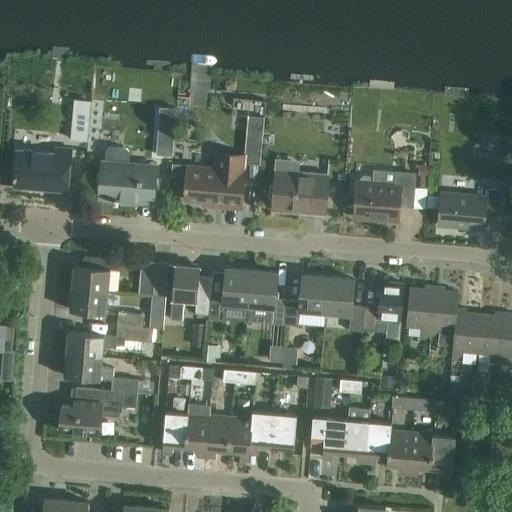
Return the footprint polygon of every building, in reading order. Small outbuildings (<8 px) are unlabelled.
[(330,101),(350,103),(351,94),(331,91),(330,101)] [(160,107),(157,154),(173,155),(176,109),(160,107)] [(409,128),(398,130),(400,144),(412,142),(409,128)] [(106,150),(105,164),(104,175),(100,174),(99,187),(102,187),(101,197),(155,202),(157,168),(129,166),(130,152),(126,148),(110,147),(106,150)] [(246,158),(246,162),(261,164),(262,149),(247,147),(246,158)] [(57,154),(40,152),(20,150),(17,186),(70,191),(74,151),(57,150),(57,154)] [(189,168),(188,183),(187,199),(227,203),(227,207),(242,208),(246,162),(246,158),(219,156),(218,171),(189,168)] [(330,177),(300,175),(301,159),(279,157),(275,211),(327,215),(330,177)] [(358,198),(356,218),(399,221),(400,205),(414,206),(416,186),(417,174),(397,172),(396,172),(395,184),(373,183),(373,177),(372,174),(364,173),(361,176),(361,182),(359,181),(358,198)] [(500,218),(501,198),(502,194),(489,193),(488,198),(443,194),(443,197),(430,196),(428,209),(442,210),(441,225),(485,229),(486,217),(500,218)] [(171,263),(157,262),(154,295),(168,296),(171,263)] [(213,294),(214,277),(201,276),(202,266),(177,264),(173,318),(183,319),(184,302),(199,303),(198,314),(211,315),(213,294)] [(74,289),(110,293),(112,269),(76,265),(74,289)] [(253,307),(255,270),(228,268),(227,271),(215,270),(214,277),(213,294),(211,315),(212,315),(212,318),(224,319),(226,305),(253,307)] [(288,325),(291,300),(277,299),(279,272),(255,270),(253,307),(276,309),(275,323),(288,325)] [(328,315),(332,277),(304,275),(301,301),(291,300),(288,325),(300,326),(301,313),(328,315)] [(365,333),(368,307),(353,306),(356,279),(332,277),(328,315),(354,317),(353,332),(365,333)] [(368,307),(366,330),(380,331),(387,332),(388,320),(403,321),(404,303),(406,283),(382,281),(380,308),(368,307)] [(431,338),(436,286),(426,285),(426,289),(411,287),(408,327),(425,328),(424,337),(431,338)] [(456,332),(460,292),(446,290),(446,287),(436,286),(431,338),(443,339),(444,331),(456,332)] [(108,314),(110,293),(74,289),(72,310),(108,314)] [(478,353),(482,314),(468,312),(468,309),(459,308),(460,292),(456,332),(454,359),(465,360),(466,352),(478,353)] [(502,364),(506,313),(496,312),(496,315),(482,314),(478,353),(493,354),(492,363),(502,364)] [(119,325),(145,327),(146,315),(120,313),(119,325)] [(511,313),(506,313),(502,364),(511,364),(511,357),(511,313)] [(0,325),(0,348),(12,349),(14,327),(0,325)] [(145,328),(145,327),(119,325),(118,335),(70,331),(69,353),(104,356),(105,347),(117,348),(117,345),(124,346),(125,338),(163,341),(164,330),(145,328)] [(103,367),(104,356),(69,353),(67,376),(114,380),(113,391),(123,392),(140,393),(141,379),(115,377),(115,368),(103,367)] [(292,356),(286,355),(285,368),(296,369),(297,362),(292,356)] [(193,378),(194,366),(183,365),(182,377),(193,378)] [(194,366),(193,378),(204,379),(205,367),(194,366)] [(236,382),(237,370),(226,370),(225,381),(236,382)] [(237,370),(236,382),(258,384),(259,372),(237,370)] [(299,387),(309,388),(311,376),(300,375),(299,387)] [(314,395),(331,396),(332,378),(316,377),(314,395)] [(352,391),(353,380),(342,379),(341,390),(352,391)] [(353,380),(352,391),(363,392),(364,381),(353,380)] [(462,384),(452,383),(451,394),(461,395),(462,384)] [(123,392),(113,391),(78,387),(76,406),(64,405),(62,430),(101,433),(103,415),(115,416),(122,411),(123,392)] [(416,409),(417,398),(395,396),(394,407),(416,409)] [(417,398),(416,409),(437,411),(438,399),(417,398)] [(187,448),(190,413),(168,411),(164,451),(174,452),(175,447),(187,448)] [(273,447),(276,413),(255,411),(254,418),(251,459),(252,451),(261,452),(262,446),(273,447)] [(208,455),(211,415),(190,413),(187,448),(199,449),(199,454),(208,455)] [(276,413),(273,447),(286,448),(285,454),(295,455),(299,414),(276,413)] [(230,451),(233,417),(211,415),(208,455),(218,456),(218,450),(230,451)] [(311,416),(309,444),(325,445),(324,457),(334,458),(335,452),(347,453),(350,419),(311,416)] [(251,459),(254,418),(233,417),(230,451),(242,452),(241,458),(251,459)] [(368,461),(371,421),(350,419),(347,453),(359,454),(359,460),(368,461)] [(389,465),(393,423),(371,421),(368,461),(377,462),(378,456),(389,457),(389,465)] [(410,473),(414,432),(393,430),(393,423),(389,465),(402,466),(401,472),(410,473)] [(432,469),(435,434),(414,432),(410,473),(420,474),(420,468),(432,469)] [(435,434),(432,469),(444,470),(444,476),(454,477),(457,436),(435,434)] [(67,511),(69,500),(46,498),(44,511),(67,511)] [(69,500),(67,511),(89,511),(91,501),(69,500)]
